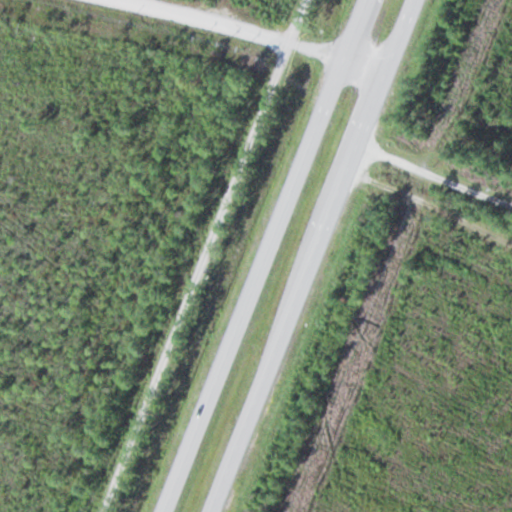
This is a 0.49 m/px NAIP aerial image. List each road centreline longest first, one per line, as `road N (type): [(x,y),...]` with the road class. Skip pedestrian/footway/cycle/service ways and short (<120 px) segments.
road 1 (trunk): [(370,0),(161,511)]
road 2 (trunk): [(209,511),(416,0)]
